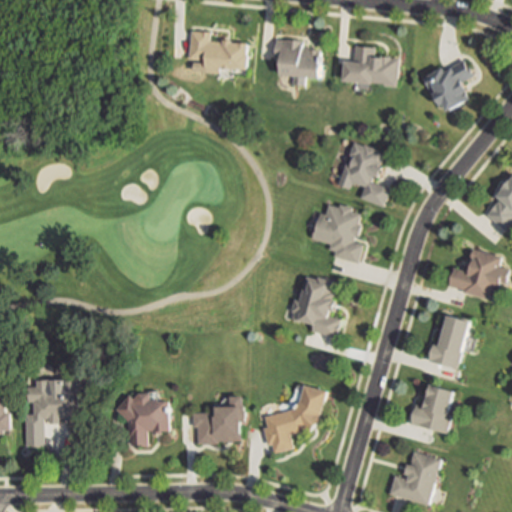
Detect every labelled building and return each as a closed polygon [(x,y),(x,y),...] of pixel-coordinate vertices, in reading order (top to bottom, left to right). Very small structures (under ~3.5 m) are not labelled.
[(214,39),(226,40),(226,38),(251,40),(250,52),(252,53),(250,68),(223,65),(223,71),(208,70),(209,58),(192,56),(194,29),(214,30),(214,39)] [(306,39),(306,44),(312,45),(311,47),(320,48),(319,59),(324,60),(323,75),(308,73),(308,83),(295,82),(296,72),(282,71),(284,59),(277,58),(280,37),(306,39)] [(403,56),(402,61),(403,61),(402,82),(347,78),(349,58),(357,58),(358,43),(379,45),(379,53),(395,54),(395,55),(403,56)] [(467,57),(476,73),(467,78),(471,87),(468,89),(472,97),(452,107),(448,100),(444,102),(438,91),(440,90),(436,82),(431,85),(425,74),(430,71),(447,62),(450,68),(459,64),(458,62),(467,57)] [(380,149),(385,150),(384,152),(387,153),(383,164),(384,165),(381,175),(377,174),(374,179),(393,186),(387,203),(364,195),(367,184),(358,181),(356,188),(341,182),(349,162),(353,163),(356,155),(352,154),(357,140),(367,144),(367,142),(380,147),(380,149)] [(511,178),(511,225),(509,229),(491,213),(505,197),(500,193),(511,178)] [(342,202),(355,206),(354,209),(364,211),(361,221),(365,222),(361,236),(357,235),(356,240),(366,242),(361,261),(337,254),(338,249),(332,248),(334,242),(314,237),(317,225),(319,226),(323,211),(328,212),(331,203),(342,205),(342,202)] [(503,255),(498,274),(503,276),(500,287),(495,285),(491,298),(465,290),(466,288),(452,284),(457,266),(471,270),(475,254),(474,254),(476,247),(477,247),(503,255)] [(337,279),(334,290),(337,291),(335,297),(337,297),(336,301),(339,302),(336,310),(334,309),(332,314),(343,317),(342,321),(344,322),(340,336),(315,329),(317,321),(304,317),(303,320),(295,318),(297,311),(294,310),(298,297),(304,299),(308,283),(312,284),(315,273),(337,279)] [(474,318),(460,367),(439,361),(432,359),(437,341),(444,343),(452,312),(474,318)] [(78,382),(78,412),(78,413),(65,413),(65,412),(59,412),(59,417),(48,417),(48,412),(43,412),(43,438),(24,438),(24,408),(32,408),(32,396),(27,396),(27,381),(32,381),(36,381),(35,373),(50,373),(50,380),(50,382),(64,382),(64,373),(78,373),(78,382)] [(326,417),(318,427),(317,427),(316,427),(310,428),(295,432),(299,447),(277,452),(275,444),(272,444),(267,426),(271,425),(268,415),(302,407),(309,383),(332,389),(324,416),(326,417)] [(458,389),(452,413),(455,413),(451,431),(414,421),(419,404),(427,406),(433,383),(458,389)] [(138,395),(142,391),(154,391),(154,399),(169,399),(169,410),(173,410),(173,431),(156,431),(156,435),(151,445),(137,445),(131,436),(131,419),(119,407),(134,391),(138,395)] [(0,394),(7,394),(8,405),(10,405),(10,424),(8,424),(6,424),(6,428),(0,428),(0,394)] [(247,394),(247,403),(249,403),(249,420),(245,420),(245,440),(202,441),(201,425),(196,425),(196,412),(218,411),(221,411),(221,404),(234,404),(234,394),(247,394)] [(446,458),(434,503),(407,495),(394,492),(399,474),(412,478),(413,474),(409,472),(412,462),(416,464),(417,461),(415,460),(417,450),(419,451),(446,458)]
